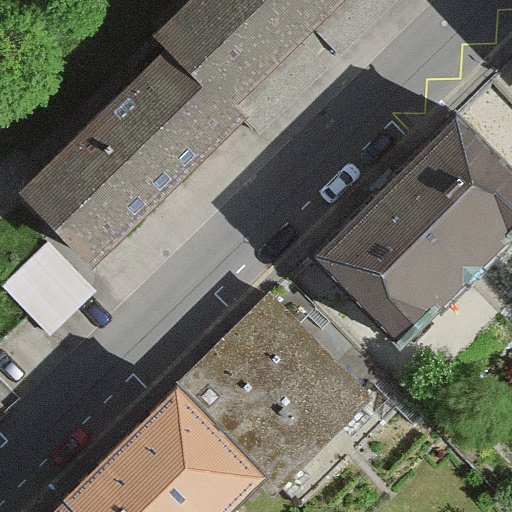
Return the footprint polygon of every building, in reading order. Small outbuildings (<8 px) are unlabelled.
[(398,0),(214,0),(163,49),(173,59),(254,141),(398,0)] [(107,284),(254,141),(173,59),(26,201),(63,239),(107,284)] [(401,345),(511,235),(511,169),(459,116),(315,257),(401,345)] [(63,239),(18,283),(63,328),(107,284),(63,239)] [(268,304),(185,385),(259,458),(282,480),(363,399),(268,304)] [(185,385),(69,499),(82,511),(205,511),(259,458),(185,385)] [(82,511),(69,499),(55,511),(82,511)]
